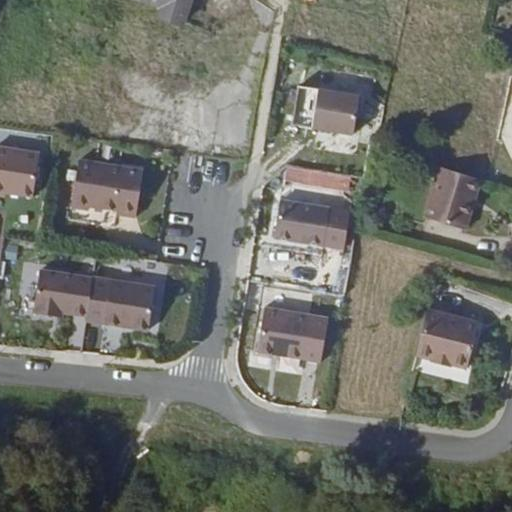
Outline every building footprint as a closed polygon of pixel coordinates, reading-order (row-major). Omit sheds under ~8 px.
[(150,0),(166,5),(163,15),(185,22),(191,0),(150,0)] [(320,86),(313,125),(354,133),(361,94),(320,86)] [(45,148),(0,142),(0,200),(8,202),(9,198),(36,203),(45,148)] [(146,169),(81,160),(74,206),(93,209),(94,199),(120,202),(119,212),(140,215),(146,169)] [(467,228),(483,178),(442,165),(425,214),(467,228)] [(337,209),(287,203),(283,240),(333,246),(337,209)] [(8,238),(6,249),(17,250),(19,240),(8,238)] [(68,313),(92,316),(97,279),(45,271),(39,313),(59,317),(60,312),(68,313)] [(159,287),(115,280),(108,323),(152,330),(159,287)] [(303,364),(311,320),(266,312),(259,356),(303,364)] [(436,365),(455,371),(454,372),(470,377),(483,331),(433,317),(420,362),(436,367),(436,365)] [(455,371),(436,365),(436,367),(435,370),(454,375),(454,372),(455,371)]
